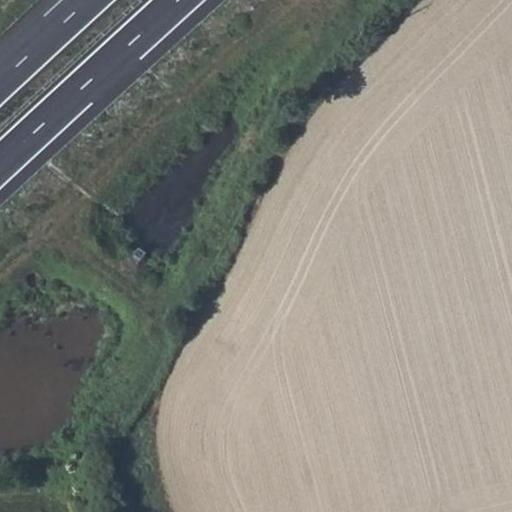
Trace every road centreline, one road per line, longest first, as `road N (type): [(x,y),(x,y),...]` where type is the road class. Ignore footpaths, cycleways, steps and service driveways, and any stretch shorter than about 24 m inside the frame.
road 1 (motorway): [(0,165),(179,0)]
road 2 (motorway): [(90,0),(0,84)]
